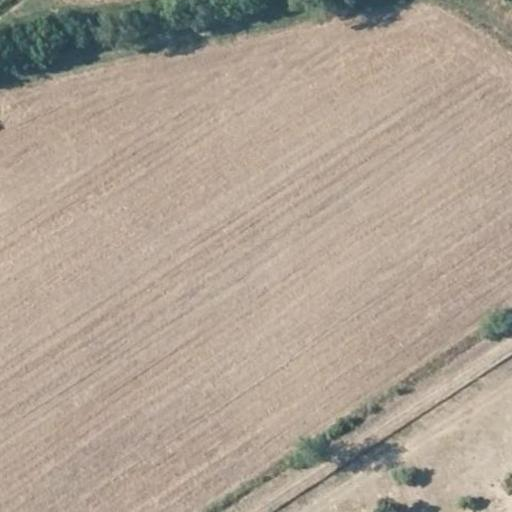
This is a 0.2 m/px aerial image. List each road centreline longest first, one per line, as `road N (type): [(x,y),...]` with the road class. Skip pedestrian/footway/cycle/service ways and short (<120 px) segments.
road 1 (track): [(252,511),(511,342)]
road 2 (track): [(312,511),(473,409)]
